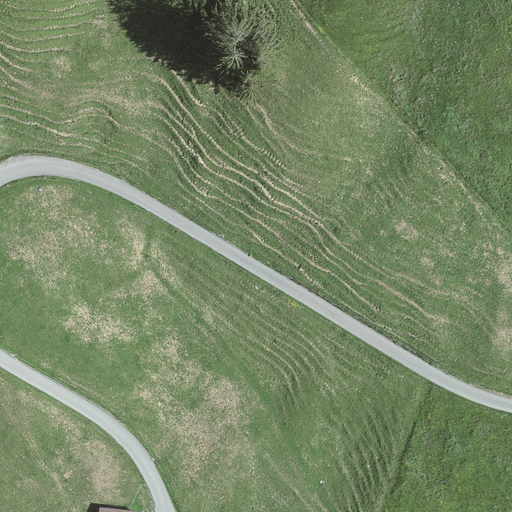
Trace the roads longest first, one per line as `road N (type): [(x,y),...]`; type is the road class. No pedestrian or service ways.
road 1 (unclassified): [(0,176),(52,166),(98,177),(442,379),(511,405)]
road 2 (unclassified): [(166,511),(145,464),(113,426),(0,357)]
